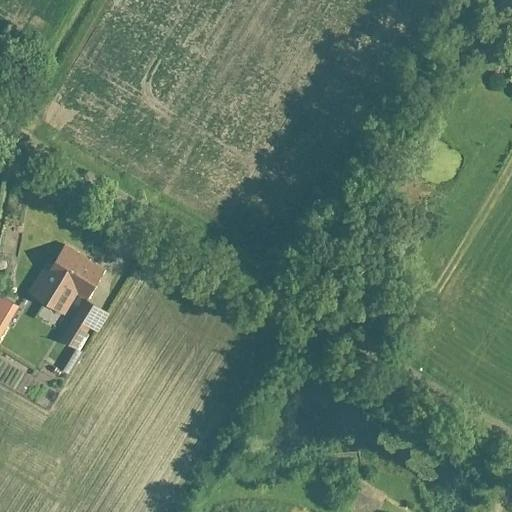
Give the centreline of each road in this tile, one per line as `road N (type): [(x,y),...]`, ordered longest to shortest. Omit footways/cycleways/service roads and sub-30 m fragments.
road 1 (unclassified): [(511,454),(0,128)]
road 2 (track): [(21,141),(108,0)]
